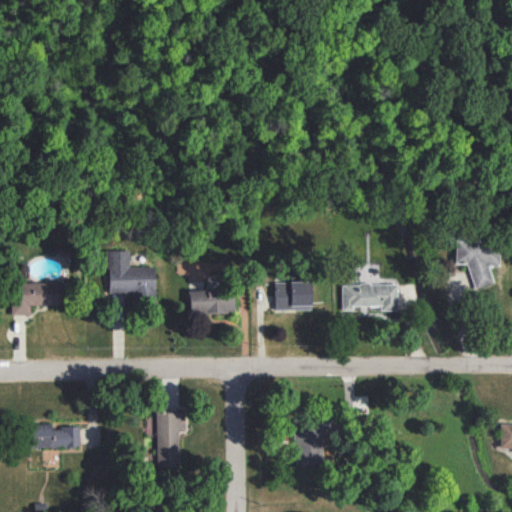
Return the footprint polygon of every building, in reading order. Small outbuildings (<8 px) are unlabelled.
[(455,242),(455,261),(468,260),(468,285),(491,284),(490,265),(498,265),(497,241),(455,242)] [(108,294),(154,293),(153,265),(129,266),(129,250),(107,250),(108,294)] [(29,315),(30,304),(61,304),(61,282),(10,281),(10,314),(29,315)] [(274,309),(311,308),(310,281),(273,281),(274,309)] [(396,283),(340,284),(341,309),(352,309),(352,306),(379,305),(379,310),(397,309),(396,283)] [(233,310),(232,288),(188,290),(189,312),(233,310)] [(178,429),(184,429),(184,410),(155,411),(156,466),(179,465),(178,429)] [(79,446),(79,426),(51,427),(51,423),(27,424),(28,447),(79,446)] [(499,447),(511,447),(511,423),(500,423),(499,447)] [(297,463),(322,462),(321,430),(296,431),(297,463)]
